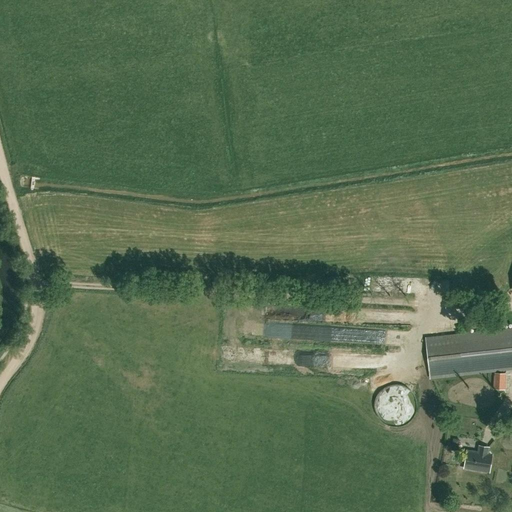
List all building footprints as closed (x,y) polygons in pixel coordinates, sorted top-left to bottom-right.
[(441,290),(440,281),(427,283),(428,292),(441,290)] [(214,314),(214,298),(200,298),(200,314),(214,314)] [(394,313),(375,313),(375,324),(394,324),(394,313)] [(452,317),(440,318),(442,333),(453,332),(452,317)] [(463,375),(511,370),(511,327),(459,334),(424,338),(429,379),(463,375)] [(504,389),(505,374),(495,374),(494,389),(504,389)] [(489,472),(491,455),(487,454),(488,448),(480,447),(479,453),(467,451),(465,468),(489,472)]
